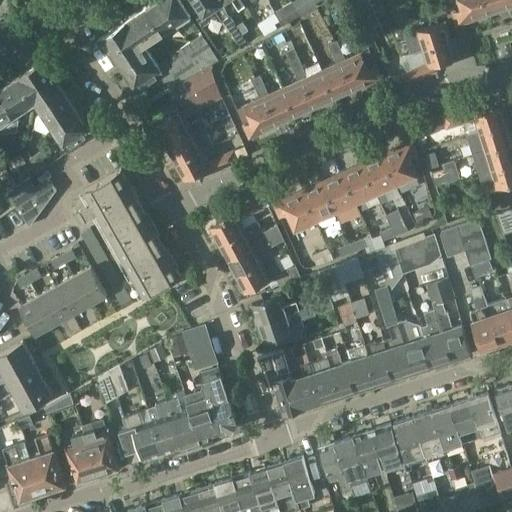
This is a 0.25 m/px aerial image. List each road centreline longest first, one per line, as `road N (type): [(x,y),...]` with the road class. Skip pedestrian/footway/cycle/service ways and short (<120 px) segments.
road 1 (residential): [(178,206),(389,114),(390,102),(447,78),(511,74)]
road 2 (residential): [(272,434),(511,355)]
road 3 (residential): [(272,434),(207,285),(210,264),(178,206)]
road 4 (residential): [(35,511),(272,434)]
road 5 (residential): [(2,247),(42,225),(67,164),(132,128)]
road 6 (residential): [(132,128),(62,16)]
